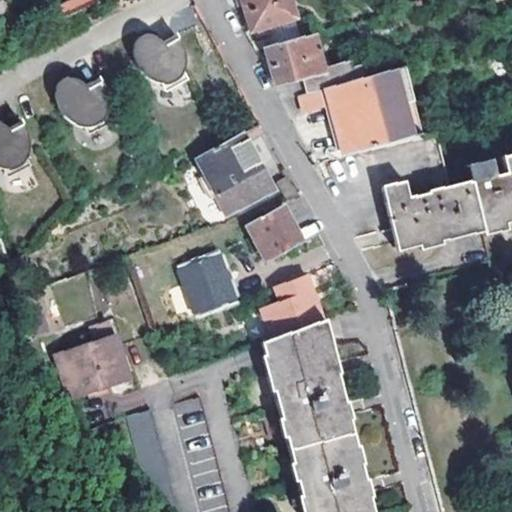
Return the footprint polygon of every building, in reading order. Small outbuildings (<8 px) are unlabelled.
[(62,19),(88,8),(83,0),(76,0),(54,11),(59,21),(62,19)] [(240,0),(241,2),(251,36),(272,29),(293,25),(299,23),(291,0),(240,0)] [(277,48),(298,43),(293,25),(272,29),(277,48)] [(179,41),(178,38),(163,45),(161,42),(158,39),(154,37),(149,35),(144,35),(139,36),(136,38),(133,41),(132,43),(131,47),(131,51),(132,57),(134,63),(136,65),(139,72),(144,77),(148,80),(152,83),(157,85),(160,85),(165,85),(170,84),(173,82),(176,80),(178,78),(181,75),(182,72),(183,68),(184,63),(184,59),(184,54),(182,47),(179,41)] [(324,71),(315,38),(298,43),(277,48),(263,51),(265,59),(273,91),(302,84),(318,80),(326,77),(324,71)] [(318,80),(302,84),(305,96),(322,92),(363,82),(359,69),(352,71),(351,64),(324,71),(326,77),(318,80)] [(187,81),(182,72),(181,75),(178,78),(176,80),(173,82),(170,84),(165,85),(160,85),(164,93),(187,81)] [(415,139),(397,73),(363,82),(322,92),(326,109),(339,159),(415,139)] [(101,85),(100,82),(86,90),(83,86),(80,83),(76,82),(71,80),(66,79),(61,80),(58,82),(55,85),(55,87),(53,91),(53,95),(54,101),(56,106),(57,109),(62,116),(66,122),(70,124),(74,127),(80,128),(82,129),(87,129),(92,128),(95,127),(97,125),(100,122),(103,119),(104,116),(106,112),(106,108),(106,103),(106,98),(105,92),(101,85)] [(305,96),(297,99),(301,115),(326,109),(322,92),(305,96)] [(109,124),(104,116),(103,119),(100,122),(97,125),(95,127),(92,128),(87,129),(82,129),(86,136),(109,124)] [(24,128),(22,125),(7,132),(5,129),(2,126),(0,124),(0,170),(1,171),(4,172),(9,172),(14,171),(17,169),(20,167),(22,165),(25,162),(27,159),(28,155),(28,150),(28,146),(28,141),(26,134),(24,128)] [(274,189),(244,132),(195,158),(205,175),(198,178),(208,198),(215,194),(226,214),(274,189)] [(425,194),(406,198),(402,184),(379,189),(390,234),(394,248),(413,243),(414,246),(453,237),(478,231),(478,229),(511,220),(511,153),(495,158),(499,174),(488,176),(484,161),(461,166),(464,182),(424,191),(425,194)] [(31,167),(27,159),(25,162),(22,165),(20,167),(17,169),(14,171),(9,172),(4,172),(9,180),(31,167)] [(298,194),(287,174),(276,181),(287,200),(298,194)] [(263,262),(306,238),(285,202),(243,225),(263,262)] [(39,273),(28,247),(5,259),(14,283),(39,273)] [(193,316),(233,301),(216,255),(176,268),(193,316)] [(130,297),(118,259),(85,270),(99,308),(130,297)] [(273,286),(277,300),(251,308),(263,340),(324,319),(308,274),(273,286)] [(30,342),(52,333),(36,294),(8,305),(24,345),(30,342)] [(374,511),(376,511),(372,495),(374,495),(371,484),(370,478),(367,478),(364,462),(366,462),(361,444),(359,444),(351,417),(353,416),(350,406),(349,400),(347,401),(339,371),(341,370),(334,341),(332,333),(328,321),(327,317),(324,319),(263,340),(264,344),(266,352),(263,354),(264,357),(266,364),(273,389),(276,388),(283,416),(280,417),(285,436),(287,435),(295,461),(292,462),(297,480),(299,480),(303,494),(300,495),(305,511),(374,511)] [(94,338),(114,331),(110,318),(90,326),(94,338)] [(51,357),(66,401),(131,379),(116,335),(51,357)] [(230,511),(200,397),(173,404),(201,511),(230,511)] [(178,511),(151,408),(125,415),(149,511),(178,511)] [(119,502),(131,500),(128,492),(118,494),(119,502)]
